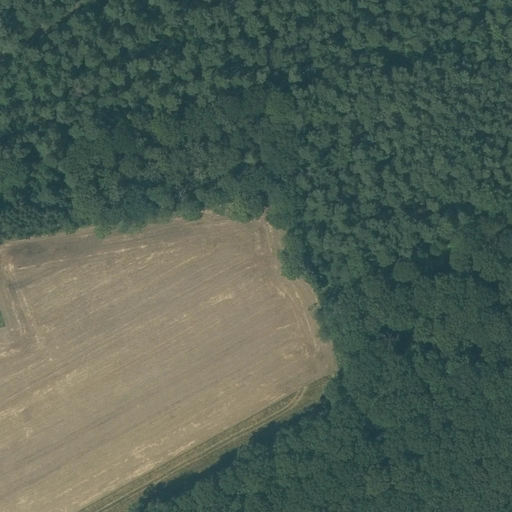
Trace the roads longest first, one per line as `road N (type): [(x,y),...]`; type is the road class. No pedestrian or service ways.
road 1 (track): [(272,0),(298,186),(323,283),(394,263),(511,208)]
road 2 (track): [(511,431),(256,511)]
